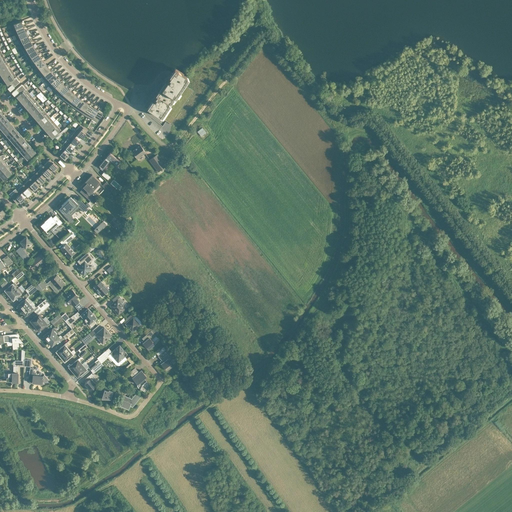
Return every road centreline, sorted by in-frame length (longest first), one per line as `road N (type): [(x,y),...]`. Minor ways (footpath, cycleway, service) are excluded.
road 1 (residential): [(131,416),(158,385),(157,375),(26,223)]
road 2 (residential): [(118,103),(61,58),(30,0)]
